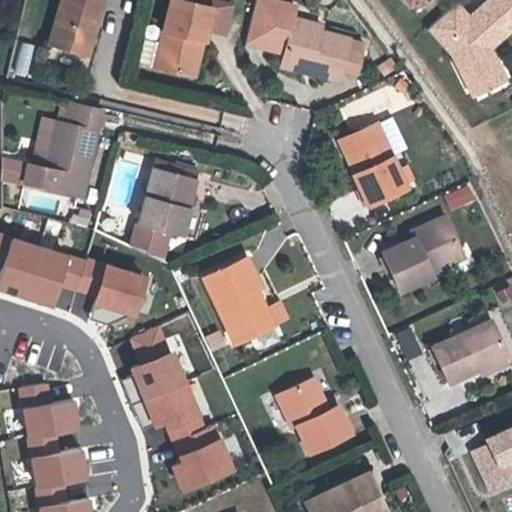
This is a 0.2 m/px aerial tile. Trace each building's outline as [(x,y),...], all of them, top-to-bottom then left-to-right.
[(61,0),(43,62),(81,73),(95,25),(102,0),(61,0)] [(213,7),(183,0),(171,0),(155,66),(191,75),(200,39),(204,40),(207,31),(225,36),(233,5),(214,1),(213,7)] [(350,37),(320,30),(322,24),(293,17),(296,5),(273,0),(254,0),(245,43),(284,52),(282,59),(311,65),(309,71),(340,79),(342,68),(356,71),(361,52),(347,48),(350,37)] [(494,42),(511,26),(511,3),(509,0),(496,0),(497,0),(496,0),(489,0),(468,18),(455,3),(428,27),(451,52),(472,93),(491,84),(486,73),(499,68),(488,47),(485,41),(490,37),(494,42)] [(95,25),(81,73),(88,75),(102,27),(95,25)] [(364,40),(350,37),(347,48),(361,52),(364,40)] [(494,42),(490,37),(485,41),(488,47),(494,42)] [(25,74),(34,45),(22,41),(14,71),(25,74)] [(311,65),(282,59),(281,65),(309,71),(311,65)] [(491,84),(504,78),(499,68),(486,73),(491,84)] [(408,85),(400,79),(394,86),(402,93),(408,85)] [(89,166),(102,109),(68,102),(66,109),(64,122),(57,121),(56,121),(50,150),(36,147),(32,164),(27,163),(23,182),(42,186),(42,187),(77,195),(83,164),(89,166)] [(57,121),(64,122),(66,109),(60,108),(57,121)] [(241,128),(244,116),(222,112),(220,124),(241,128)] [(42,117),(36,147),(50,150),(56,121),(42,117)] [(406,149),(392,117),(377,124),(391,155),(406,149)] [(354,173),(367,204),(406,187),(404,183),(397,169),(391,155),(377,124),(377,123),(343,137),(358,171),(354,173)] [(23,182),(27,163),(6,158),(2,177),(23,182)] [(198,172),(154,160),(151,164),(199,177),(198,172)] [(83,196),(89,166),(83,164),(77,195),(83,196)] [(182,236),(199,177),(151,164),(128,245),(164,255),(170,233),(182,236)] [(413,180),(406,165),(397,169),(404,183),(413,180)] [(86,225),(89,210),(80,208),(76,223),(86,225)] [(460,251),(445,216),(411,231),(414,238),(382,252),(399,291),(432,276),(430,272),(427,265),(460,251)] [(9,233),(0,260),(0,290),(50,306),(58,283),(84,291),(94,259),(9,233)] [(463,258),(460,251),(427,265),(430,272),(463,258)] [(239,260),(252,289),(256,287),(261,285),(248,256),(239,260)] [(143,273),(103,260),(88,319),(106,323),(132,312),(143,273)] [(239,260),(204,275),(233,342),(272,324),(256,287),(252,289),(239,260)] [(478,368),(507,355),(490,319),(431,346),(448,382),(478,368)] [(139,363),(128,367),(153,427),(162,424),(169,441),(205,426),(173,348),(169,349),(159,325),(128,338),(139,363)] [(223,344),(217,330),(206,335),(212,349),(223,344)] [(481,373),(509,360),(507,355),(478,368),(481,373)] [(348,433),(335,405),(327,409),(312,378),(276,394),(290,427),(295,425),(307,452),(348,433)] [(15,387),(18,406),(52,400),(49,381),(15,387)] [(52,400),(18,406),(24,438),(55,433),(77,429),(72,397),(52,400)] [(511,425),(485,439),(487,443),(472,451),(488,484),(503,477),(505,481),(511,478),(511,425)] [(55,433),(24,438),(28,459),(59,453),(55,433)] [(217,439),(169,458),(182,489),(230,469),(217,439)] [(59,453),(28,459),(34,489),(61,485),(86,481),(81,449),(59,453)] [(379,511),(384,510),(366,472),(304,501),(309,511),(379,511)] [(503,477),(488,484),(490,489),(505,481),(503,477)] [(61,485),(34,489),(36,508),(64,504),(61,485)] [(64,504),(36,508),(36,511),(92,511),(90,500),(64,504)]
